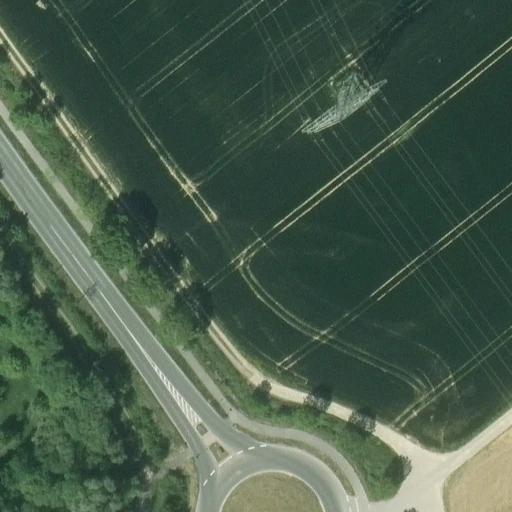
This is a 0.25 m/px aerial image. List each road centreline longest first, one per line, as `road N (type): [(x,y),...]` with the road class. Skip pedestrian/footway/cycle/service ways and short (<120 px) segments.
road 1 (track): [(433,511),(400,443),(268,385),(245,367),(0,29)]
road 2 (track): [(0,228),(134,430),(151,478)]
road 3 (secondary): [(148,352),(0,149)]
road 4 (secondary): [(148,352),(211,471),(212,500)]
road 5 (secondary): [(268,459),(221,431),(148,352)]
road 6 (track): [(511,419),(403,505),(382,511)]
